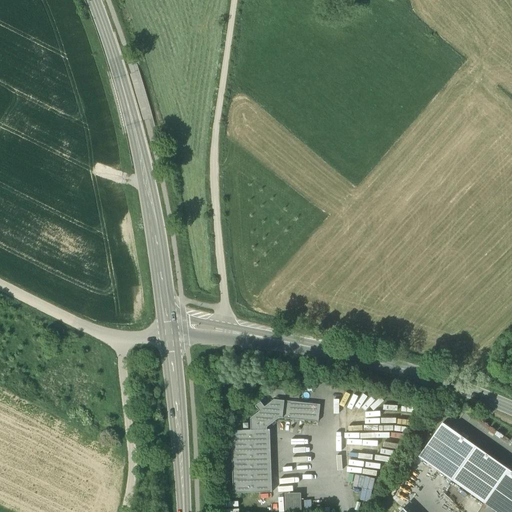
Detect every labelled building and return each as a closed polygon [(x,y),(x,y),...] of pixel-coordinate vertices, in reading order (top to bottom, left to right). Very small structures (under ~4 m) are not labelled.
[(348,408),(368,408),(368,396),(349,396),(348,408)] [(264,407),(260,402),(255,406),(259,411),(250,418),(250,430),(266,429),(266,427),(278,417),(282,418),(284,401),(273,399),(264,407)] [(319,404),(284,401),(282,418),(318,422),(319,404)] [(445,423),(420,457),(483,503),(507,469),(445,423)] [(250,430),(242,430),(242,431),(230,431),(233,493),(271,492),(269,429),(266,429),(250,430)] [(300,479),(321,479),(321,462),(326,462),(327,452),(302,452),(302,461),(306,461),(306,469),(300,469),(300,479)] [(511,511),(511,471),(507,469),(483,503),(495,511),(511,511)] [(300,493),(284,493),(285,511),(301,511),(300,493)]
